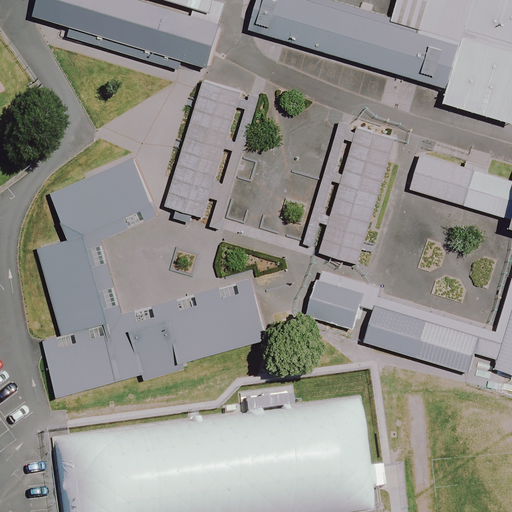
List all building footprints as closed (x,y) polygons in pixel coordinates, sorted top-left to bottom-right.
[(235,20),(170,0),(46,0),(41,18),(219,72),(235,20)] [(180,0),(228,14),(232,0),(180,0)] [(460,46),(307,0),(257,0),(246,37),(444,97),(460,46)] [(511,0),(414,0),(408,20),(475,40),(511,51),(511,0)] [(511,124),(511,51),(475,40),(456,107),(511,124)] [(269,100),(215,84),(177,208),(231,224),(269,100)] [(411,143),(348,124),(308,257),(370,276),(411,143)] [(416,193),(511,221),(511,176),(429,151),(416,193)] [(35,269),(55,354),(108,341),(88,256),(35,269)] [(314,287),(300,327),(350,344),(364,304),(314,287)] [(487,338),(380,306),(368,346),(474,378),(487,338)] [(252,308),(40,365),(55,419),(267,361),(252,308)] [(511,319),(498,367),(511,370),(511,319)] [(412,380),(272,394),(276,434),(416,420),(412,380)]
